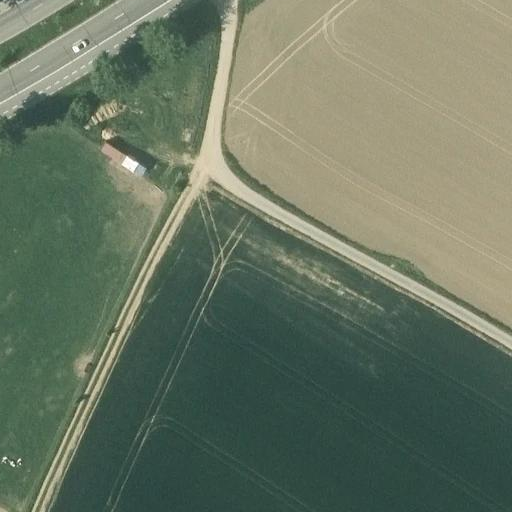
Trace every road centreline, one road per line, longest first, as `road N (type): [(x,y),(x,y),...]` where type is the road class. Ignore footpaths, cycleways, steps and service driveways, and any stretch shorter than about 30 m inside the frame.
road 1 (unclassified): [(226,0),(214,166),(234,185),(511,339)]
road 2 (track): [(31,511),(151,249),(210,152)]
road 3 (primary): [(0,75),(126,0)]
